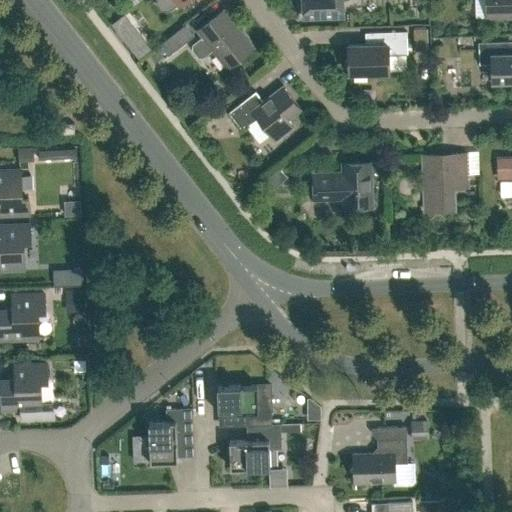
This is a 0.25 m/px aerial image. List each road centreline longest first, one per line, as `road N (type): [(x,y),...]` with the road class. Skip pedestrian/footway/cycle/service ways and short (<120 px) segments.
road 1 (tertiary): [(240,266),(32,0)]
road 2 (residential): [(511,117),(348,117),(251,0)]
road 3 (tertiary): [(257,295),(297,341),(341,365),(511,364)]
road 4 (tertiary): [(511,284),(276,282)]
road 5 (residential): [(78,435),(257,295)]
road 6 (residential): [(325,511),(314,495),(204,498)]
road 7 (residential): [(81,501),(204,498)]
